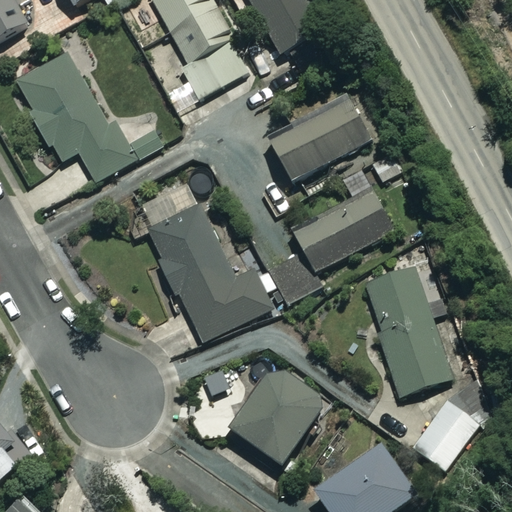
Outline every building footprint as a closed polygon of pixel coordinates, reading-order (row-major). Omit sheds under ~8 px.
[(0,0),(0,48),(32,31),(14,0),(0,0)] [(104,0),(70,0),(78,14),(104,0)] [(254,78),(213,0),(155,0),(194,75),(189,78),(202,105),(254,78)] [(329,34),(309,0),(250,0),(285,60),(329,34)] [(111,132),(88,88),(97,84),(81,54),(19,86),(61,169),(83,157),(98,187),(139,166),(119,127),(111,132)] [(378,144),(358,106),(276,150),(296,188),(378,144)] [(402,234),(370,175),(352,185),(361,203),(298,238),(320,279),(402,234)] [(204,211),(152,236),(165,263),(162,264),(179,300),(183,298),(205,346),(276,313),(258,275),(239,284),(204,211)] [(457,384),(419,273),(369,290),(385,335),(381,337),(403,402),(457,384)] [(332,411),(280,373),(235,437),(287,474),(332,411)] [(483,429),(451,406),(417,453),(449,476),(483,429)] [(0,494),(36,464),(0,420),(0,494)] [(406,511),(420,502),(385,454),(321,501),(328,511),(406,511)]
